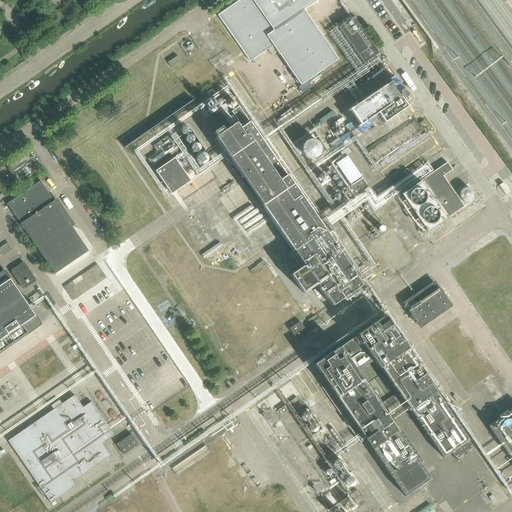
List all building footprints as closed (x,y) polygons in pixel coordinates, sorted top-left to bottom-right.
[(239,0),(217,15),(249,62),(273,46),(300,86),(338,60),(304,11),(319,0),(239,0)] [(360,58),(361,60),(364,65),(379,55),(354,18),(339,28),(359,58),(360,58)] [(177,56),(167,63),(171,68),(181,61),(177,56)] [(404,91),(403,91),(404,92),(400,94),(399,94),(391,83),(353,109),(353,108),(348,112),(347,113),(361,134),(368,129),(364,123),(365,123),(378,114),(385,124),(409,108),(403,100),(404,100),(406,104),(411,101),(404,91)] [(248,121),(247,119),(247,118),(240,107),(232,112),(242,126),(248,121)] [(430,129),(424,120),(419,124),(425,133),(430,129)] [(236,123),(215,137),(292,249),(293,251),(291,253),(300,268),(290,275),(304,294),(317,285),(332,306),(362,285),(342,256),(324,230),(299,193),(250,122),(240,129),(236,123)] [(153,146),(158,152),(148,159),(154,167),(179,150),(169,135),(153,146)] [(175,158),(155,172),(172,196),(191,182),(178,162),(175,158)] [(10,167),(8,169),(11,175),(8,177),(14,186),(17,184),(18,185),(34,173),(26,160),(12,170),(11,167),(10,168),(10,167)] [(447,163),(398,197),(424,235),(449,218),(464,207),(455,193),(443,176),(452,170),(447,163)] [(40,181),(7,204),(18,221),(25,231),(26,233),(30,238),(31,240),(48,264),(49,267),(55,274),(84,254),(88,251),(71,226),(40,181)] [(503,183),(499,186),(506,195),(510,193),(503,183)] [(10,350),(21,342),(19,339),(40,325),(4,271),(0,273),(0,352),(8,347),(10,350)] [(31,276),(20,284),(23,288),(34,280),(31,276)] [(434,283),(404,304),(420,328),(451,307),(434,283)] [(355,335),(339,347),(357,373),(373,361),(378,369),(380,368),(420,426),(443,460),(451,454),(456,463),(474,450),(446,408),(406,350),(407,349),(384,316),(375,322),(365,329),(364,328),(363,328),(364,328),(364,329),(357,334),(356,333),(357,333),(356,333),(357,334),(355,335)] [(300,322),(289,329),(296,339),(307,332),(300,322)] [(315,363),(313,364),(365,440),(405,498),(431,480),(391,422),(357,373),(339,347),(320,360),(319,359),(316,361),(314,362),(315,363)] [(74,395),(8,441),(51,503),(76,486),(73,482),(110,456),(102,444),(114,435),(91,402),(83,408),(74,395)] [(298,398),(290,403),(293,408),(301,402),(298,398)] [(287,406),(279,411),(282,415),(290,410),(287,406)] [(511,411),(490,427),(511,459),(511,411)] [(131,434),(116,444),(124,455),(139,445),(131,434)]
